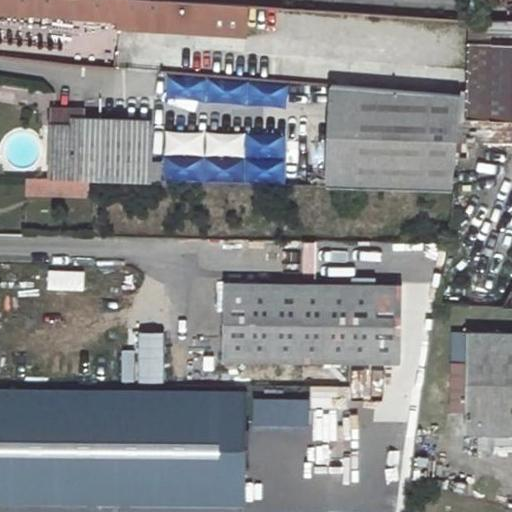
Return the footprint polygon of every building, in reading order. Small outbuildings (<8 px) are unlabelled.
[(243,36),(244,5),(168,0),(0,0),(0,12),(118,20),(117,27),(243,36)] [(463,94),(459,142),(511,143),(511,19),(470,19),(468,94),(463,94)] [(334,84),(330,187),(455,191),(459,142),(463,94),(334,84)] [(52,110),(49,177),(89,179),(149,181),(150,120),(76,118),(76,111),(52,110)] [(26,177),(25,194),(88,196),(89,179),(49,177),(26,177)] [(227,283),(225,360),(402,363),(403,286),(227,283)] [(0,380),(13,380),(12,361),(26,360),(25,331),(0,331),(0,380)] [(511,333),(468,332),(466,433),(511,433),(511,333)] [(0,501),(245,504),(246,479),(287,480),(288,418),(246,417),(247,393),(0,389),(0,501)]
